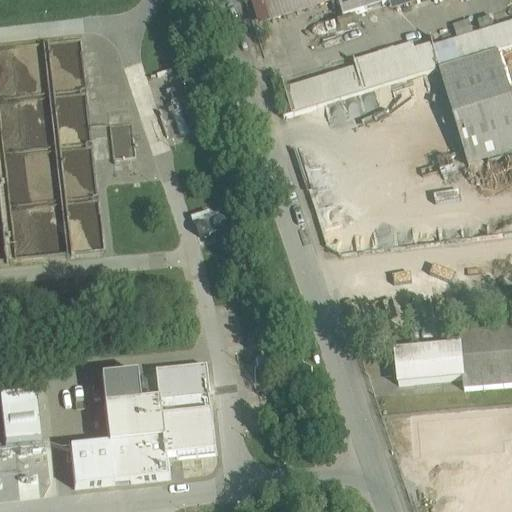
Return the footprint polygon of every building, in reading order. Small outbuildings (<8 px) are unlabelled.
[(261,0),(268,24),(333,7),(331,0),(261,0)] [(337,0),(343,18),(403,0),(337,0)] [(298,115),(511,48),(511,23),(290,92),(298,115)] [(511,98),(498,55),(440,73),(469,169),(511,155),(511,98)] [(132,126),(115,127),(117,153),(134,152),(132,126)] [(511,328),(459,334),(464,393),(511,389),(511,328)] [(218,458),(208,369),(157,375),(161,404),(103,410),(108,449),(69,452),(74,493),(171,482),(169,463),(218,458)] [(4,446),(42,444),(39,394),(1,396),(4,446)] [(463,428),(425,441),(444,497),(482,484),(482,483),(463,428)] [(444,497),(443,497),(448,511),(499,511),(506,510),(506,511),(507,511),(496,479),(482,483),(482,484),(444,497)]
